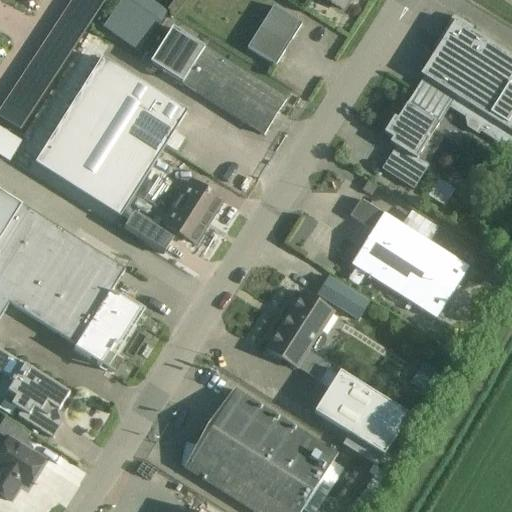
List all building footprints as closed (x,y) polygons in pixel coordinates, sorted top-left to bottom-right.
[(101,10),(86,0),(74,0),(72,3),(84,11),(95,18),(101,10)] [(86,0),(101,10),(107,1),(105,0),(86,0)] [(126,0),(123,0),(103,29),(139,54),(161,24),(126,0)] [(324,0),(343,12),(350,0),(324,0)] [(67,12),(90,27),(95,18),(84,11),(72,3),(67,12)] [(301,26),(273,8),(247,50),(275,67),(301,26)] [(72,28),(84,36),(90,27),(67,12),(61,21),(72,28)] [(511,58),(471,33),(473,29),(457,19),(455,18),(452,18),(451,20),(439,38),(443,41),(420,76),(424,79),(407,106),(438,126),(449,109),(464,119),(467,130),(478,137),(480,133),(511,152),(511,58)] [(182,85),(247,126),(264,137),(286,102),(204,50),(172,31),(150,65),(182,85)] [(120,220),(121,218),(126,211),(187,114),(101,60),(34,166),(120,220)] [(25,75),(19,84),(42,99),(48,90),(37,83),(25,75)] [(37,108),(42,99),(19,84),(14,92),(25,100),(37,108)] [(25,100),(14,92),(8,101),(31,116),(37,108),(25,100)] [(25,125),(31,116),(8,101),(2,110),(14,117),(25,125)] [(393,171),(410,182),(417,186),(428,168),(416,161),(438,126),(407,106),(397,121),(394,119),(390,124),(386,125),(387,129),(384,135),(392,140),(389,145),(404,154),(393,171)] [(14,117),(2,110),(0,112),(0,120),(19,134),(25,125),(14,117)] [(0,131),(0,160),(6,164),(19,143),(0,131)] [(160,176),(144,201),(157,210),(173,184),(160,176)] [(438,181),(427,198),(444,208),(454,191),(438,181)] [(175,233),(195,246),(222,203),(205,193),(190,183),(164,226),(166,228),(164,232),(135,214),(133,216),(126,211),(121,218),(129,223),(123,231),(163,256),(174,239),(172,238),(175,233)] [(362,192),(371,198),(376,189),(367,183),(362,192)] [(111,373),(110,372),(118,359),(109,354),(136,311),(110,295),(124,272),(0,193),(0,319),(9,306),(76,348),(74,351),(111,374),(111,373)] [(468,270),(384,216),(362,202),(352,219),(373,233),(352,267),(436,321),(468,270)] [(488,263),(478,280),(492,289),(503,272),(488,263)] [(329,278),(317,297),(358,322),(370,304),(329,278)] [(332,314),(319,306),(302,295),(266,351),(296,370),(309,350),(314,353),(319,352),(323,348),(325,343),(324,338),(319,335),(332,314)] [(3,401),(0,405),(0,410),(11,417),(16,410),(20,412),(17,417),(36,429),(53,440),(54,439),(51,437),(59,424),(50,418),(55,410),(57,411),(59,412),(64,403),(69,395),(53,384),(19,363),(11,377),(16,380),(13,384),(10,390),(18,395),(13,403),(11,406),(3,401)] [(423,364),(409,386),(430,398),(443,377),(423,364)] [(340,374),(337,378),(326,372),(319,384),(330,390),(315,414),(384,457),(409,416),(340,374)] [(337,457),(252,402),(235,392),(185,470),(250,511),(301,511),(302,511),(303,511),(317,511),(333,487),(322,480),(332,464),(338,468),(343,460),(337,457)] [(0,496),(10,503),(21,485),(27,489),(44,463),(22,449),(30,436),(5,420),(0,426),(0,436),(7,441),(0,452),(0,496)] [(373,477),(352,511),(353,511),(362,511),(386,475),(378,470),(373,477)]
